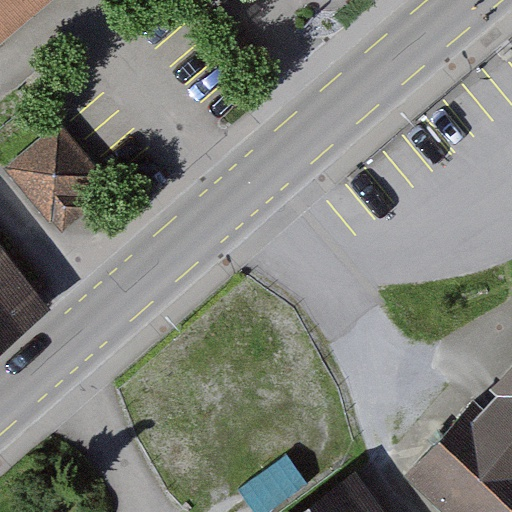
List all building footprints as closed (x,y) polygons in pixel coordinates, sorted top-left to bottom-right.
[(0,0),(0,36),(41,0),(0,0)] [(61,119),(7,164),(62,228),(93,202),(84,192),(107,173),(61,119)] [(0,342),(43,306),(0,256),(0,342)] [(511,511),(511,372),(400,491),(422,511),(511,511)] [(378,511),(346,472),(295,511),(378,511)]
